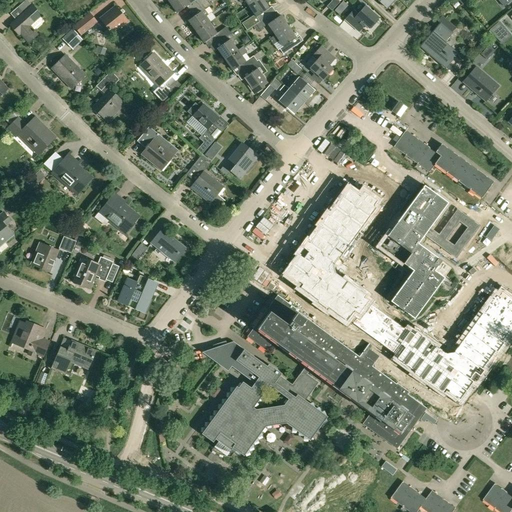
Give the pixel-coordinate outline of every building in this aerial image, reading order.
[(42,15),(28,0),(25,0),(18,7),(23,12),(10,24),(19,35),(21,34),(28,42),(38,34),(31,25),(42,15)] [(187,6),(191,11),(201,4),(205,0),(195,0),(190,4),(187,0),(171,0),(169,2),(177,13),(187,6)] [(188,20),(196,31),(209,22),(210,23),(211,22),(207,16),(209,15),(205,9),(211,5),(207,0),(205,0),(201,4),(191,11),(194,16),(188,20)] [(250,29),(254,26),(257,24),(267,17),(264,12),(270,8),(264,0),(256,0),(249,6),(255,15),(242,23),(247,31),(250,29)] [(340,2),(338,0),(331,0),(332,1),(327,6),(332,10),(340,2)] [(335,11),(339,15),(347,5),(343,1),(335,11)] [(354,10),(346,19),(360,31),(366,24),(369,27),(379,17),(366,6),(358,14),(354,10)] [(115,7),(100,19),(112,34),(117,30),(123,37),(131,30),(126,23),(127,22),(115,7)] [(276,35),(270,39),(276,35),(289,26),(281,15),(280,16),(277,10),(267,17),(257,24),(254,26),(257,32),(260,30),(260,29),(268,24),(276,35)] [(75,25),(82,34),(97,21),(91,13),(75,25)] [(205,42),(216,34),(219,39),(230,32),(226,27),(217,33),(210,23),(209,22),(196,31),(204,43),(205,42)] [(499,22),(489,30),(496,38),(506,30),(499,22)] [(457,53),(444,42),(452,33),(441,24),(422,46),(446,67),(457,53)] [(278,50),(280,48),(284,54),(294,47),(291,41),(297,38),(289,26),(276,35),(270,39),(274,44),(278,50)] [(73,29),(63,39),(73,50),(83,40),(78,35),(78,34),(73,29)] [(223,44),(218,48),(225,59),(238,50),(230,39),(234,37),(230,32),(219,39),(223,44)] [(495,51),(489,45),(481,54),(488,60),(495,51)] [(107,49),(98,46),(95,52),(105,56),(107,49)] [(233,71),(244,63),(247,68),(257,61),(254,56),(246,61),(242,56),(248,52),(243,46),(238,50),(225,59),(233,71)] [(333,69),(329,65),(335,58),(322,46),(314,55),(319,59),(311,68),(316,72),(312,76),(320,83),(324,79),(333,69)] [(173,73),(154,53),(140,66),(159,86),(153,92),(163,103),(173,93),(163,82),(173,73)] [(85,75),(66,55),(52,68),(72,88),(85,75)] [(250,73),(245,77),(248,82),(246,83),(251,90),(253,89),(256,94),(265,87),(264,86),(268,83),(266,80),(263,75),(258,68),(263,65),(259,59),(257,61),(247,68),(250,73)] [(287,65),(298,75),(302,70),(291,60),(287,65)] [(498,86),(477,67),(465,81),(478,93),(478,94),(485,100),(498,86)] [(101,91),(102,90),(106,94),(94,108),(109,121),(125,103),(110,90),(120,79),(111,71),(96,86),(101,91)] [(179,77),(170,81),(173,89),(182,85),(179,77)] [(299,78),(290,89),(305,101),(314,90),(313,89),(301,78),(299,78)] [(0,95),(8,89),(0,79),(0,95)] [(270,85),(261,96),(266,100),(275,89),(275,88),(271,84),(270,85)] [(295,113),(305,101),(290,89),(289,90),(284,85),(280,91),(285,95),(280,101),(295,113)] [(188,112),(193,116),(192,117),(207,130),(200,138),(199,138),(204,142),(198,150),(202,154),(223,133),(214,124),(219,117),(204,104),(201,107),(196,103),(188,112)] [(7,129),(16,138),(19,135),(39,154),(54,138),(42,126),(43,125),(36,117),(27,126),(18,117),(7,129)] [(150,127),(138,141),(147,148),(142,154),(162,170),(174,155),(178,150),(170,144),(163,139),(160,143),(155,139),(159,134),(150,127)] [(417,138),(406,130),(394,146),(405,154),(417,138)] [(405,155),(417,163),(429,147),(417,138),(405,155)] [(232,171),(240,178),(258,156),(242,142),(229,159),(237,165),(232,171)] [(417,164),(429,173),(440,156),(429,147),(417,164)] [(446,147),(435,164),(446,172),(458,156),(446,147)] [(52,173),(70,188),(67,191),(73,196),(76,193),(77,194),(92,177),(78,164),(81,160),(80,159),(78,161),(70,155),(72,152),(71,151),(52,173)] [(201,155),(186,174),(196,182),(192,187),(211,202),(213,200),(214,199),(218,202),(222,198),(217,194),(223,187),(204,172),(210,165),(205,161),(207,160),(201,155)] [(458,156),(446,172),(458,181),(470,164),(458,156)] [(470,164),(458,181),(469,189),(482,173),(470,164)] [(33,176),(38,182),(44,176),(39,170),(33,176)] [(470,190),(481,198),(494,182),(482,173),(470,190)] [(448,203),(424,186),(380,246),(413,270),(391,301),(414,318),(451,268),(418,243),(448,203)] [(348,190),(285,276),(346,321),(354,310),(360,314),(344,334),(384,364),(399,343),(405,347),(396,358),(458,403),(511,329),(511,310),(494,297),(451,356),(375,300),(370,297),(332,268),(375,210),(348,190)] [(105,227),(110,221),(125,233),(139,215),(124,203),(128,199),(127,198),(125,200),(116,194),(118,191),(117,191),(95,218),(105,227)] [(0,251),(1,253),(9,247),(5,242),(13,235),(5,226),(11,221),(3,212),(0,214),(0,251)] [(152,242),(175,261),(186,247),(163,229),(152,242)] [(64,236),(59,248),(71,252),(76,241),(64,236)] [(50,272),(59,250),(40,242),(31,265),(50,272)] [(142,243),(132,255),(138,260),(148,248),(142,243)] [(105,282),(113,263),(103,258),(100,264),(82,257),(71,282),(90,289),(96,276),(99,277),(99,279),(105,282)] [(128,279),(118,301),(145,313),(157,284),(140,276),(137,283),(128,279)] [(276,298),(248,337),(267,351),(271,345),(369,417),(364,424),(397,449),(427,409),(276,298)] [(20,322),(12,342),(31,349),(29,354),(35,357),(36,354),(44,357),(50,341),(43,338),(36,336),(40,327),(27,322),(26,324),(20,322)] [(67,371),(70,362),(88,369),(96,351),(72,341),(68,350),(61,347),(53,365),(67,371)] [(234,342),(219,348),(221,352),(211,356),(230,370),(232,366),(255,383),(252,388),(243,382),(239,388),(237,386),(202,434),(214,442),(216,439),(219,441),(212,450),(217,453),(220,454),(226,456),(232,457),(235,452),(232,450),(233,448),(244,456),(266,427),(287,423),(310,441),(328,417),(306,401),(319,382),(303,371),(293,385),(281,376),(282,373),(269,364),(268,366),(234,342)] [(294,448),(299,442),(293,436),(287,443),(294,448)] [(403,507),(415,490),(403,481),(391,498),(403,507)] [(508,492),(496,483),(484,500),(496,508),(508,492)] [(415,490),(403,507),(410,511),(417,511),(421,507),(426,498),(415,490)] [(432,490),(421,507),(427,511),(434,511),(444,499),(432,490)] [(510,511),(511,510),(511,494),(508,492),(496,508),(500,511),(510,511)] [(444,499),(434,511),(452,511),(456,508),(444,499)]
